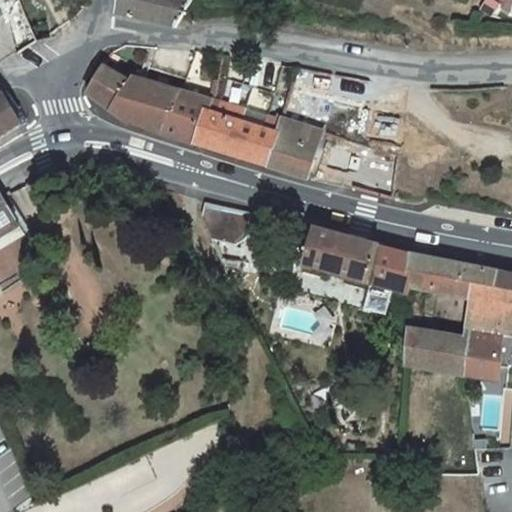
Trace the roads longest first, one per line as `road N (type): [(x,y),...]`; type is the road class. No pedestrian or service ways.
road 1 (residential): [(100,24),(429,67),(511,67)]
road 2 (secondary): [(0,181),(37,163),(97,155),(306,203)]
road 3 (secondary): [(306,203),(133,143),(62,139)]
road 4 (secondary): [(511,249),(306,203)]
